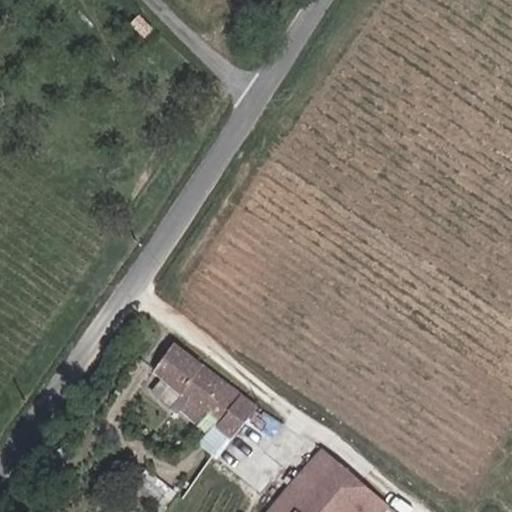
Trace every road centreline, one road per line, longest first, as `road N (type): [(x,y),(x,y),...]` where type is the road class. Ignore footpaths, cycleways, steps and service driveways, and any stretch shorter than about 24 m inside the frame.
road 1 (tertiary): [(0,479),(262,100)]
road 2 (unclassified): [(262,100),(154,0)]
